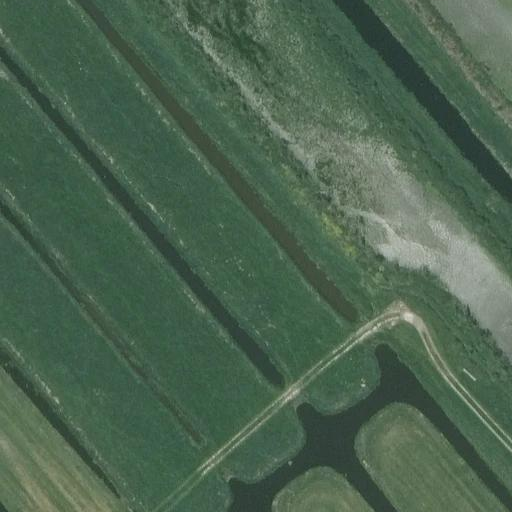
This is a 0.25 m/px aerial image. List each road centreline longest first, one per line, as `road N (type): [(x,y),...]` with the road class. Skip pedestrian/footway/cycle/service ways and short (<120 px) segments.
road 1 (track): [(156,511),(374,324)]
road 2 (track): [(511,446),(446,378),(417,322),(400,315),(374,324)]
